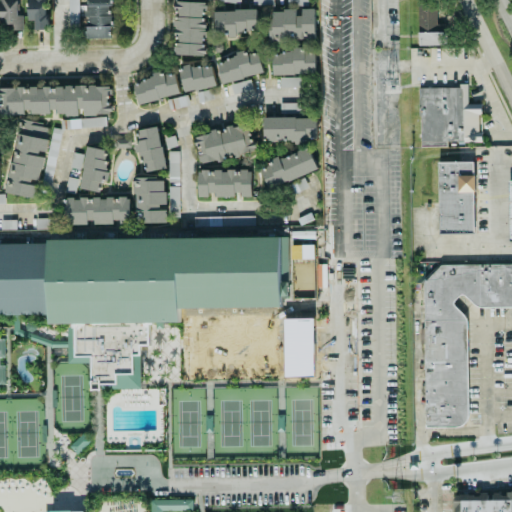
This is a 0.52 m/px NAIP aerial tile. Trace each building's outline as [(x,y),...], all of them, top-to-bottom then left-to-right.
[(19,31),(19,0),(0,0),(0,24),(11,24),(11,32),(19,31)] [(27,0),(28,20),(33,20),(34,30),(47,29),(46,0),(27,0)] [(77,0),(67,0),(68,26),(79,26),(77,0)] [(112,39),(111,0),(86,0),(87,38),(112,39)] [(207,2),(175,1),(172,54),(205,56),(207,2)] [(445,45),(445,24),(436,24),(436,2),(417,3),(418,45),(445,45)] [(315,9),(270,9),(270,41),(315,40),(315,9)] [(257,10),(214,10),(214,34),(257,33),(257,10)] [(315,49),(272,50),(272,74),(316,73),(315,49)] [(263,74),(259,52),(246,55),(246,54),(217,60),(221,82),(263,74)] [(184,92),(216,86),(211,63),(180,69),(184,92)] [(176,74),(134,80),(137,102),(179,96),(176,74)] [(300,77),(280,77),(280,87),(300,87),(300,77)] [(252,89),(250,79),(230,84),(233,95),(252,89)] [(0,87),(0,115),(25,115),(25,113),(49,112),(49,114),(81,113),(81,115),(112,114),(111,85),(0,87)] [(420,146),(446,146),(446,141),(480,141),(479,104),(467,104),(467,87),(419,87),(420,146)] [(316,117),(263,117),(263,141),(316,141),(316,117)] [(256,153),(250,123),(193,135),(199,164),(256,153)] [(166,168),(159,126),(136,130),(139,144),(138,144),(143,172),(166,168)] [(108,150),(87,146),(79,188),(101,192),(102,182),(107,183),(109,172),(104,171),(108,150)] [(317,171),(310,149),(260,165),(267,188),(317,171)] [(179,182),(179,151),(169,151),(168,182),(179,182)] [(69,167),(79,170),(83,154),(74,152),(69,167)] [(438,234),(475,234),(474,161),(437,162),(438,234)] [(252,196),(252,170),(198,169),(198,197),(212,197),(236,197),(236,196),(252,196)] [(135,223),(166,223),(165,177),(135,177),(135,223)] [(169,212),(179,212),(179,186),(169,186),(169,212)] [(66,225),(88,224),(88,223),(120,223),(130,223),(130,197),(66,197),(66,225)] [(254,216),(193,217),(194,226),(254,226),(254,216)] [(16,220),(0,220),(0,229),(16,229),(16,220)] [(0,241),(0,315),(49,316),(49,324),(75,323),(75,357),(92,357),(92,390),(101,390),(101,388),(141,388),(141,366),(135,366),(135,356),(141,356),(141,345),(150,345),(149,323),(180,323),(180,308),(281,308),(281,280),(290,280),(289,240),(0,241)] [(425,427),(467,427),(465,296),(470,296),(470,307),(511,306),(511,263),(434,265),(434,279),(423,279),(425,427)] [(77,453),(89,441),(82,434),(69,446),(77,453)] [(453,511),(511,511),(511,491),(505,491),(505,494),(490,493),(490,495),(454,494),(453,511)] [(149,500),(149,511),(161,511),(192,510),(192,499),(149,500)]
